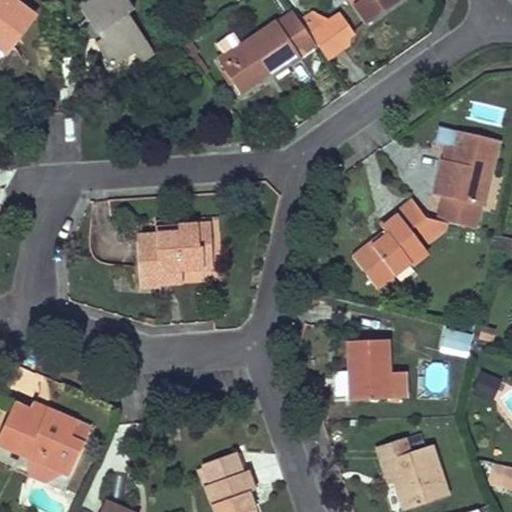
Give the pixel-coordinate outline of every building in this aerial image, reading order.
[(0,0),(0,31),(16,10),(1,0),(0,0)] [(90,26),(83,32),(108,70),(131,54),(122,42),(135,33),(123,17),(131,11),(123,0),(86,0),(77,7),(90,26)] [(396,5),(392,0),(346,0),(365,27),(396,5)] [(299,27),(307,40),(328,26),(319,13),(299,27)] [(292,18),(275,30),(298,63),(315,51),(307,40),(299,27),(292,18)] [(315,51),(325,65),(344,52),(344,42),(350,37),(337,19),(328,26),(307,40),(315,51)] [(275,30),(274,28),(218,67),(241,101),(265,84),(263,81),(281,68),(285,75),(299,65),(298,63),(275,30)] [(150,56),(135,33),(122,42),(131,54),(138,65),(150,56)] [(267,87),(285,75),(281,68),(263,81),(265,84),(267,87)] [(478,213),(496,145),(457,135),(448,167),(438,165),(429,200),(478,213)] [(373,296),(423,259),(394,220),(376,233),(382,241),(350,264),(373,296)] [(208,229),(194,230),(196,255),(199,255),(201,275),(211,274),(208,229)] [(133,244),(136,296),(158,294),(157,278),(180,277),(201,275),(199,255),(196,255),(194,230),(172,231),(173,241),(133,244)] [(157,278),(158,294),(181,292),(180,277),(157,278)] [(390,403),(390,344),(351,344),(351,403),(390,403)] [(477,371),(475,393),(498,395),(500,373),(477,371)] [(442,402),(440,388),(421,391),(423,405),(442,402)] [(0,449),(0,451),(71,482),(84,451),(71,445),(78,429),(49,417),(46,423),(33,418),(17,411),(0,449)] [(46,423),(49,417),(36,411),(33,418),(46,423)] [(71,445),(84,451),(91,435),(78,429),(71,445)] [(405,511),(446,499),(430,446),(411,452),(407,439),(375,449),(380,466),(388,463),(394,482),(403,511),(405,511)] [(238,476),(232,456),(198,466),(205,487),(200,488),(207,511),(250,511),(246,499),(250,498),(243,475),(238,476)] [(388,463),(380,466),(386,484),(394,482),(388,463)] [(507,491),(511,472),(511,467),(492,463),(486,486),(507,491)]
